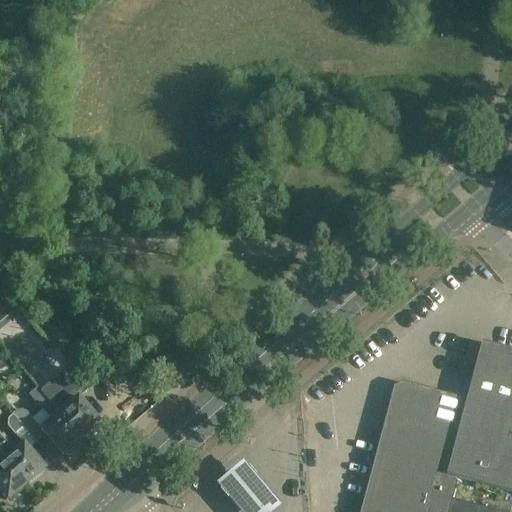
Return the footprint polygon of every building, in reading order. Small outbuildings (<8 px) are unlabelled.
[(0,325),(11,316),(0,302),(0,325)] [(495,511),(455,502),(460,481),(511,495),(511,351),(483,343),(469,398),(438,390),(431,418),(437,420),(434,429),(402,420),(390,427),(367,511),(495,511)] [(79,402),(88,394),(68,371),(41,394),(37,389),(79,439),(88,432),(89,434),(96,428),(95,426),(98,423),(79,402)] [(324,446),(369,418),(355,394),(346,400),(334,380),(307,396),(331,434),(321,440),(324,446)] [(40,430),(26,413),(22,411),(16,412),(13,415),(24,428),(37,444),(46,437),(61,454),(64,452),(65,454),(72,448),(71,446),(79,439),(37,389),(29,396),(50,422),(40,430)] [(24,428),(13,415),(8,419),(7,427),(14,436),(24,428)] [(0,456),(25,485),(34,478),(35,480),(42,474),(41,472),(43,470),(23,446),(14,453),(0,436),(0,456)] [(25,485),(0,456),(0,492),(7,501),(9,499),(11,501),(18,495),(16,493),(25,485)] [(242,469),(214,492),(231,511),(279,511),(265,495),(242,469)]
